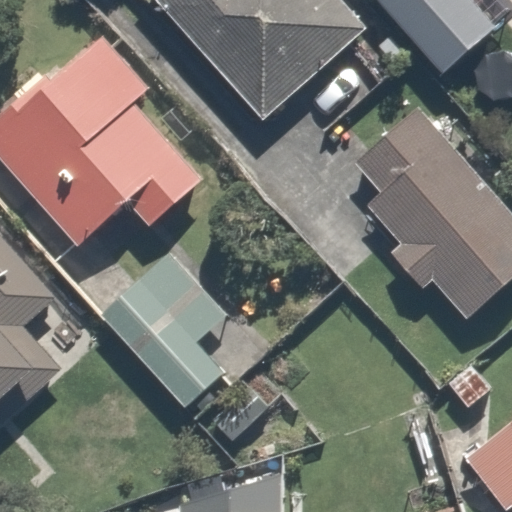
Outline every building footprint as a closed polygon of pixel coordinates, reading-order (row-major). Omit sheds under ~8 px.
[(368,17),(352,0),(157,0),(262,114),(368,17)] [(378,0),(438,69),(494,20),(476,0),(378,0)] [(117,188),(137,211),(200,158),(91,29),(0,105),(0,167),(59,238),(117,188)] [(511,210),(412,91),(343,149),(369,181),(357,191),(457,310),(511,263),(511,210)] [(0,414),(67,357),(32,316),(60,292),(0,222),(0,414)] [(255,352),(164,249),(96,310),(187,412),(255,352)] [(511,511),(511,398),(454,443),(508,511),(511,511)] [(281,511),(284,476),(182,469),(179,511),(281,511)]
